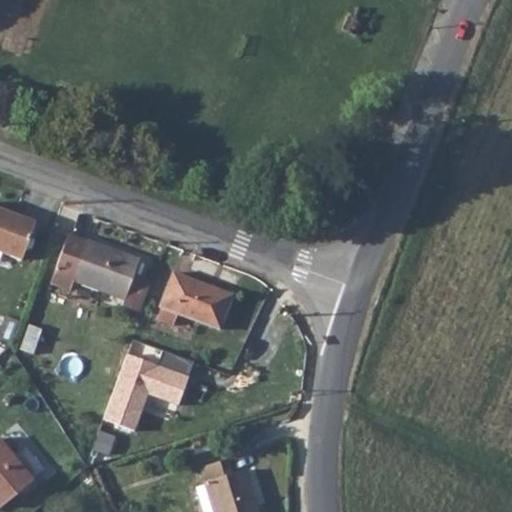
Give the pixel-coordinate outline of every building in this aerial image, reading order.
[(37,224),(0,211),(0,265),(3,257),(22,263),(37,224)] [(72,290),(75,282),(127,300),(148,307),(155,288),(134,281),(141,262),(71,237),(54,284),(72,290)] [(237,296),(176,275),(160,320),(176,325),(180,315),(224,330),(237,296)] [(145,315),(148,307),(127,300),(124,307),(145,315)] [(122,357),(99,421),(132,434),(145,399),(177,406),(183,378),(122,357)] [(0,443),(0,510),(33,483),(0,443)] [(201,469),(206,484),(196,488),(202,511),(257,511),(245,471),(233,475),(229,460),(201,469)]
